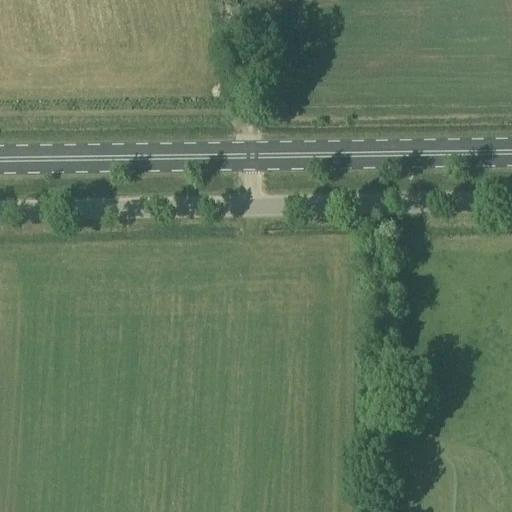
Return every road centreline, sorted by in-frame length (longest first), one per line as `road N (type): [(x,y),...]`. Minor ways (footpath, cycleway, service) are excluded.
road 1 (unclassified): [(251,209),(511,203)]
road 2 (primary): [(251,157),(511,153)]
road 3 (unclassified): [(251,209),(0,213)]
road 4 (primary): [(0,160),(251,157)]
